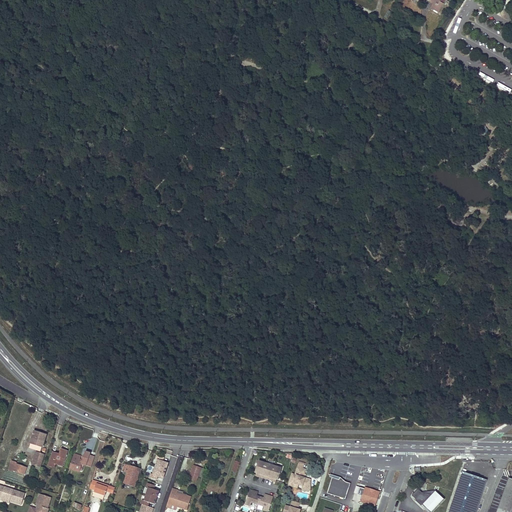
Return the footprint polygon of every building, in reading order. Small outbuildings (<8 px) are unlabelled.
[(419,0),(424,3),(425,0),(426,0),(433,4),(431,7),(439,12),(444,4),(440,2),(441,0),(419,0)] [(42,446),(46,436),(38,434),(39,432),(34,431),(30,442),(31,443),(30,447),(40,451),(42,446)] [(68,450),(64,449),(61,448),(59,453),(53,451),(49,462),(56,464),(63,466),(68,450)] [(40,466),(42,460),(44,455),(37,452),(32,464),(40,466)] [(91,453),(86,452),(85,456),(83,456),(82,460),(80,459),(79,461),(82,462),(82,464),(84,465),(92,467),(95,457),(91,455),(91,453)] [(82,470),(83,468),(84,465),(82,464),(82,462),(79,461),(80,459),(81,456),(74,454),(69,468),(79,471),(80,470),(82,470)] [(164,457),(157,455),(156,459),(158,459),(156,467),(166,470),(168,462),(163,461),(164,457)] [(16,470),(18,464),(16,464),(17,463),(12,461),(8,469),(13,471),(14,470),(16,470)] [(266,463),(260,461),(257,463),(254,472),(257,473),(258,473),(257,476),(261,477),(266,463)] [(201,466),(194,463),(191,473),(198,475),(201,466)] [(270,477),(274,466),(266,463),(261,477),(266,478),(266,476),(270,477)] [(24,474),(25,471),(26,468),(18,464),(16,470),(24,474)] [(140,469),(125,464),(123,471),(127,472),(124,481),(135,484),(140,469)] [(279,467),(274,465),(274,466),(270,477),(269,480),(273,481),(274,478),(276,479),(278,479),(278,478),(281,470),(279,467)] [(166,470),(156,467),(153,473),(151,473),(150,477),(157,479),(158,475),(163,477),(166,470)] [(462,472),(448,511),(475,511),(486,480),(462,472)] [(294,474),(292,473),(289,481),(298,484),(302,485),(301,490),(309,490),(310,479),(303,477),(294,474)] [(338,479),(332,477),(327,492),(345,498),(350,483),(345,481),(340,477),(338,479)] [(496,511),(511,511),(511,479),(509,478),(496,511)] [(94,490),(94,491),(94,492),(93,496),(103,499),(104,495),(105,495),(108,485),(92,480),(90,488),(94,490)] [(155,485),(148,483),(147,487),(148,487),(146,495),(157,498),(159,491),(154,489),(155,485)] [(0,485),(0,495),(1,496),(7,498),(8,498),(10,498),(10,500),(21,504),(25,493),(0,485)] [(108,485),(106,491),(113,493),(115,487),(108,485)] [(186,510),(191,497),(186,496),(176,493),(177,490),(172,488),(170,496),(168,502),(172,504),(171,505),(179,507),(186,510)] [(379,492),(366,488),(362,500),(375,504),(379,492)] [(430,511),(431,511),(444,499),(435,490),(431,494),(421,492),(418,488),(412,495),(415,498),(414,499),(421,505),(422,504),(430,511)] [(258,504),(260,496),(255,495),(254,494),(255,491),(250,489),(248,493),(245,504),(250,506),(251,502),(258,504)] [(51,497),(39,494),(36,505),(37,505),(36,508),(30,506),(27,511),(47,511),(49,508),(48,508),(51,497)] [(155,504),(157,498),(146,495),(144,500),(142,500),(141,504),(142,504),(148,506),(149,502),(155,504)] [(268,511),(272,499),(273,497),(268,495),(267,498),(260,496),(258,504),(264,506),(263,510),(268,511)] [(300,502),(292,500),(291,506),(286,505),(283,511),(299,511),(301,509),(298,508),(300,502)] [(179,507),(171,505),(172,504),(168,502),(166,506),(178,510),(179,507)]
